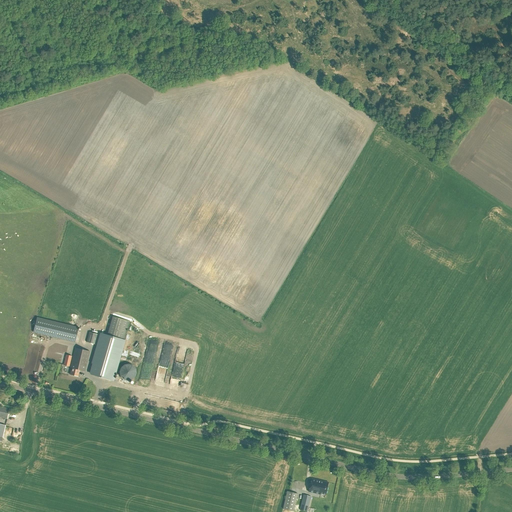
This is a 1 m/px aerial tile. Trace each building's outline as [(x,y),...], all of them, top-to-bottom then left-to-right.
[(94,308),(46,295),(43,307),(91,319),(94,308)] [(103,334),(101,339),(91,373),(112,379),(130,321),(112,316),(107,335),(103,334)] [(81,328),(37,317),(33,332),(78,343),(81,328)] [(89,332),(86,342),(95,344),(97,334),(89,332)] [(85,371),(90,351),(77,348),(71,368),(73,368),(71,375),(79,377),(80,370),(85,371)] [(123,379),(125,380),(128,381),(132,380),(135,377),(137,373),(136,369),(133,365),(129,364),(124,365),(121,368),(119,372),(120,376),(123,379)] [(183,390),(185,384),(160,378),(159,384),(183,390)] [(0,417),(7,419),(10,409),(0,406),(0,417)] [(328,483),(311,479),(308,492),(319,494),(320,493),(326,494),(328,483)] [(293,511),(298,494),(287,491),(283,509),(293,511)] [(307,511),(311,496),(303,494),(300,510),(307,511)]
